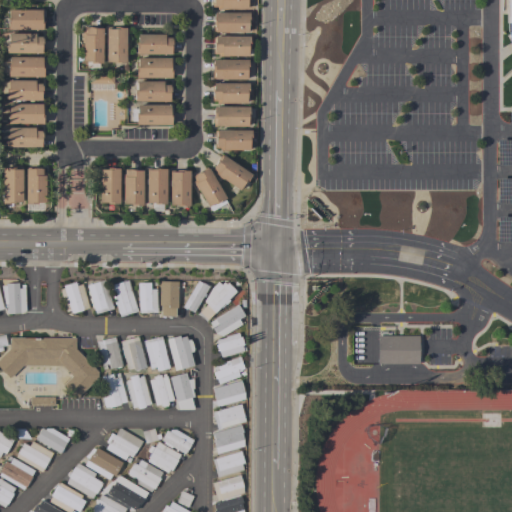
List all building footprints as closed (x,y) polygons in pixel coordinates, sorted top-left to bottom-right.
[(248,0),(248,1),(246,1),(246,9),(216,9),(216,7),(211,7),(211,0),(248,0)] [(41,10),(41,14),(42,14),(42,23),(41,30),(6,30),(6,18),(7,18),(8,9),(41,10)] [(248,13),(248,24),(247,24),(247,32),(212,32),(212,27),(213,27),(213,24),(212,24),(212,17),(213,17),(213,12),(248,13)] [(101,26),(101,63),(98,63),(98,67),(86,67),(86,62),(81,61),(81,42),(81,31),(83,31),(83,26),(101,26)] [(125,27),(125,63),(113,63),(113,62),(105,62),(105,27),(125,27)] [(27,33),(37,33),(37,35),(41,35),(41,38),(42,38),(41,47),(40,47),(40,53),(5,53),(5,41),(7,41),(7,33),(27,33)] [(163,34),(163,38),(170,38),(170,39),(171,39),(171,54),(135,54),(135,42),(137,42),(137,34),(163,34)] [(249,48),(247,48),(247,56),(217,56),(217,54),(212,54),(212,49),(213,49),(213,43),(212,43),(212,36),(249,36),(249,48)] [(41,57),(41,62),(42,62),(42,76),(7,76),(7,65),(8,65),(8,57),(41,57)] [(169,58),(169,64),(171,64),(170,78),(135,78),(135,66),(136,66),(136,58),(169,58)] [(247,59),(247,70),(246,70),(246,79),(213,79),(211,79),(211,64),(211,59),(247,59)] [(26,80),(36,80),(36,82),(42,82),(42,99),(41,99),(41,100),(5,100),(5,88),(7,88),(7,80),(26,80)] [(155,81),(165,81),(165,83),(170,83),(170,101),(168,101),(133,101),(133,89),(135,89),(135,81),(155,81)] [(247,83),(247,95),(245,95),(245,103),(216,103),(216,101),(211,101),(211,83),(247,83)] [(41,104),(41,112),(43,112),(43,117),(42,117),(42,123),(7,123),(7,111),(8,112),(8,103),(41,104)] [(169,105),(169,109),(170,109),(170,125),(135,124),(135,121),(130,121),(131,109),(136,109),(136,104),(169,105)] [(248,107),(248,118),(247,118),(246,127),(214,126),(212,126),(212,111),(212,107),(248,107)] [(26,127),(36,127),(36,130),(41,130),(41,141),(40,141),(40,147),(5,147),(5,135),(6,135),(7,127),(26,127)] [(250,130),(250,142),(248,142),(248,150),(219,150),(219,147),(214,147),(214,131),(250,130)] [(251,175),(244,185),(243,184),(238,190),(237,189),(234,194),(229,190),(232,186),(213,173),(214,171),(211,169),(213,165),(214,166),(217,161),(220,155),(251,175)] [(1,168),(6,168),(6,167),(21,167),(21,202),(13,202),(13,203),(1,203),(1,168)] [(25,167),(32,167),(32,168),(40,168),(40,169),(41,169),(41,175),(45,175),(44,203),(36,202),(36,204),(24,203),(25,167)] [(118,204),(106,204),(106,202),(98,202),(98,170),(106,170),(106,167),(114,167),(114,168),(118,168),(118,204)] [(224,198),(214,204),(213,203),(207,207),(191,181),(193,180),(191,176),(206,167),(224,198)] [(165,204),(152,204),(153,203),(145,202),(145,168),(150,168),(150,169),(153,169),(153,168),(161,168),(165,168),(165,204)] [(141,205),(129,205),(129,204),(122,204),(122,185),(121,185),(121,174),(124,174),(124,169),(141,169),(141,170),(142,170),(141,205)] [(188,206),(176,206),(176,204),(168,204),(169,170),(188,170),(188,206)] [(112,308),(94,313),(89,295),(87,295),(86,291),(88,291),(86,284),(104,279),(112,308)] [(136,311),(119,316),(114,299),(112,300),(111,295),(112,294),(109,285),(121,281),(121,282),(127,280),(136,311)] [(17,281),(17,287),(23,286),(24,309),(18,311),(5,312),(5,302),(3,303),(0,284),(4,284),(4,282),(17,281)] [(176,307),(175,307),(174,316),(159,316),(160,305),(158,305),(158,281),(177,281),(176,307)] [(197,281),(201,283),(201,282),(208,286),(203,294),(205,294),(203,297),(202,296),(198,301),(200,302),(198,305),(197,305),(192,313),(182,306),(197,281)] [(59,289),(63,288),(62,285),(74,282),(75,285),(81,284),(88,308),(81,309),(81,310),(72,313),(71,312),(70,313),(70,310),(65,312),(59,289)] [(137,282),(149,282),(149,289),(156,289),(157,312),(138,313),(137,282)] [(219,285),(220,286),(223,283),(224,284),(226,282),(235,291),(227,299),(228,300),(221,308),(220,307),(214,313),(214,312),(206,320),(198,312),(206,304),(205,304),(207,302),(204,300),(219,285)] [(244,320),(236,305),(207,322),(215,336),(244,320)] [(220,357),(218,351),(216,351),(215,345),(216,344),(215,340),(224,337),(224,336),(237,332),(238,337),(240,336),(242,345),(241,345),(241,347),(244,346),(245,350),(220,357)] [(376,363),(376,335),(417,335),(417,363),(376,363)] [(9,378),(0,368),(0,356),(9,348),(9,337),(23,337),(23,336),(36,336),(36,338),(74,338),(74,349),(97,371),(97,377),(74,400),(61,386),(72,376),(61,365),(22,365),(9,378)] [(119,341),(136,336),(145,367),(133,371),(132,368),(126,369),(119,341)] [(142,341),(160,336),(168,367),(156,371),(155,367),(153,367),(153,368),(150,369),(142,341)] [(191,365),(186,367),(186,368),(180,370),(179,369),(174,370),(166,341),(171,339),(171,338),(177,336),(178,337),(183,336),(191,365)] [(95,341),(113,337),(121,366),(109,369),(108,363),(105,364),(106,368),(102,369),(95,341)] [(217,384),(216,379),(215,379),(212,372),(214,371),(212,366),(239,356),(243,368),(240,369),(240,370),(237,372),(239,376),(217,384)] [(191,396),(174,401),(168,376),(184,372),(191,396)] [(126,401),(119,403),(119,404),(118,404),(118,405),(108,408),(108,407),(107,407),(107,406),(104,407),(97,382),(100,381),(99,377),(111,374),(112,378),(116,377),(115,373),(118,373),(126,401)] [(148,380),(153,379),(152,376),(164,373),(165,376),(166,376),(172,400),(167,401),(167,404),(166,405),(161,407),(161,406),(160,406),(159,404),(154,405),(148,380)] [(124,381),(129,379),(128,376),(136,374),(136,377),(142,376),(150,403),(144,405),(144,406),(143,406),(143,407),(138,409),(138,408),(137,408),(136,406),(131,408),(124,381)] [(238,381),(240,385),(243,392),(236,394),(238,400),(220,405),(218,399),(213,400),(211,393),(216,392),(215,388),(238,381)] [(29,405),(29,397),(53,397),(53,405),(29,405)] [(216,430),(211,412),(239,404),(244,421),(216,430)] [(499,413),(499,426),(481,426),(481,421),(488,421),(488,418),(481,418),(481,413),(499,413)] [(240,425),(242,432),(240,432),(244,446),(216,454),(212,440),(213,440),(211,433),(240,425)] [(29,439),(16,438),(11,428),(23,429),(29,439)] [(67,438),(58,453),(34,439),(35,438),(33,437),(39,428),(40,429),(40,428),(44,430),(45,428),(51,428),(67,438)] [(141,441),(137,448),(136,448),(131,457),(126,454),(123,460),(104,449),(107,443),(105,442),(110,433),(114,435),(117,428),(119,428),(141,441)] [(141,432),(153,428),(154,434),(158,433),(160,438),(144,443),(141,432)] [(192,440),(189,445),(190,445),(187,450),(186,449),(183,454),(177,450),(176,452),(174,450),(175,449),(171,446),(170,448),(162,443),(163,441),(160,439),(165,430),(168,431),(169,429),(175,429),(192,440)] [(0,432),(12,440),(4,453),(1,452),(0,453),(0,432)] [(14,457),(22,443),(28,446),(31,441),(51,453),(48,459),(49,459),(43,469),(42,468),(40,472),(14,457)] [(179,454),(176,460),(170,470),(168,469),(166,472),(145,461),(156,441),(179,454)] [(121,462),(110,481),(83,465),(87,458),(84,456),(91,448),(94,449),(95,447),(121,462)] [(239,451),(243,463),(240,463),(242,469),(216,477),(211,459),(239,451)] [(0,476),(0,468),(4,461),(8,463),(9,461),(5,459),(7,456),(33,470),(30,476),(31,477),(25,487),(24,486),(22,490),(0,476)] [(161,472),(158,478),(159,478),(153,489),(152,488),(150,492),(134,482),(136,479),(132,477),(131,478),(127,475),(127,474),(126,474),(127,472),(126,471),(128,469),(129,470),(132,463),(135,465),(136,463),(133,461),(135,457),(161,472)] [(65,483),(76,463),(94,473),(92,477),(101,482),(95,493),(94,492),(91,498),(65,483)] [(216,500),(211,483),(216,481),(215,480),(220,479),(220,480),(221,480),(221,479),(224,477),(225,479),(227,478),(227,477),(230,476),(230,477),(238,475),(243,492),(216,500)] [(142,490),(139,495),(140,496),(135,505),(134,504),(131,509),(108,495),(111,491),(109,490),(112,486),(115,481),(119,476),(142,490)] [(0,479),(14,487),(11,493),(12,494),(6,504),(5,504),(3,507),(0,505),(0,479)] [(81,495),(80,497),(81,498),(81,499),(84,501),(78,511),(72,508),(70,511),(65,511),(47,501),(58,482),(81,495)] [(192,496),(186,507),(175,502),(180,490),(192,496)] [(125,508),(123,511),(89,511),(100,494),(106,498),(107,497),(125,508)] [(239,498),(243,510),(240,511),(211,511),(210,507),(239,498)] [(61,511),(32,511),(35,509),(35,510),(36,509),(35,508),(37,505),(38,506),(38,505),(39,505),(42,501),(61,511)] [(159,511),(164,505),(167,506),(170,501),(189,511),(159,511)]
